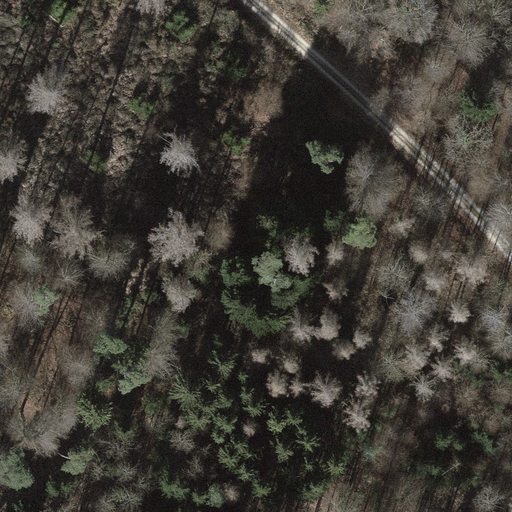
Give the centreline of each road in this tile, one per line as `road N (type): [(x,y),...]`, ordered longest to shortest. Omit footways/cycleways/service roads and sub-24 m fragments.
road 1 (track): [(511,263),(252,0)]
road 2 (track): [(511,107),(430,0)]
